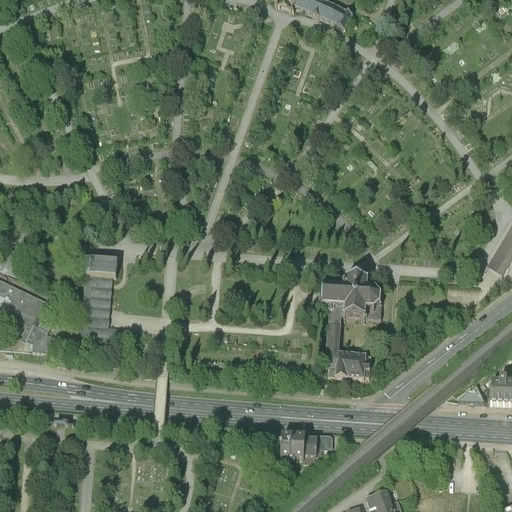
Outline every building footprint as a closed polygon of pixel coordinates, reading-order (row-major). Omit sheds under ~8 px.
[(312,0),(261,0),(265,1),(272,3),(278,5),(276,11),(291,16),(294,11),(300,13),(307,16),(313,18),(319,21),(325,24),(331,27),(337,30),(344,34),(352,19),(345,15),(339,12),(333,9),(326,6),(319,3),(313,0),(312,0)] [(504,281),(511,267),(511,233),(489,273),(504,281)] [(1,263),(0,262),(0,273),(18,282),(28,261),(7,251),(1,263)] [(111,288),(111,286),(116,286),(118,269),(85,266),(84,283),(92,283),(85,353),(105,355),(106,349),(106,344),(110,345),(138,347),(139,335),(111,333),(107,333),(108,321),(111,288)] [(375,292),(374,294),(367,294),(368,287),(370,287),(370,286),(368,285),(368,283),(366,283),(366,285),(352,284),(348,283),(348,281),(346,281),(346,283),(346,284),(344,284),(344,285),(346,285),(346,289),(344,289),(343,290),(343,292),(337,291),(337,289),(335,289),(335,291),(325,290),(325,288),(324,288),(323,290),(321,290),(321,292),(323,292),(323,296),(321,295),(320,295),(320,301),(319,306),(320,306),(322,306),(322,310),(320,310),(319,311),(321,312),(322,312),(322,314),(328,315),(330,317),(341,322),(343,322),(343,323),(344,323),(344,325),(345,325),(345,323),(363,324),(363,326),(365,326),(365,324),(368,324),(380,325),(380,326),(381,325),(380,324),(381,312),(382,310),(380,309),(381,302),(383,301),(382,300),(380,301),(376,295),(377,293),(375,292)] [(0,304),(40,324),(48,307),(0,283),(0,304)] [(40,324),(0,304),(0,324),(11,330),(7,338),(30,349),(38,330),(40,324)] [(329,317),(325,371),(329,372),(329,380),(335,381),(335,382),(348,383),(348,382),(364,384),(365,381),(369,381),(371,360),(366,360),(366,359),(354,358),(339,356),(339,350),(340,350),(340,349),(339,349),(340,343),(340,342),(340,336),(341,336),(341,335),(340,335),(341,329),(341,328),(341,322),(330,317),(329,317)] [(11,330),(0,324),(0,353),(32,357),(32,350),(30,349),(7,338),(11,330)] [(38,330),(48,335),(51,330),(40,324),(38,330)] [(38,330),(30,349),(32,350),(32,357),(53,358),(54,340),(48,340),(48,335),(38,330)] [(507,386),(506,386),(506,381),(500,380),(499,385),(492,385),(490,407),(511,407),(511,386),(511,384),(507,384),(507,386)] [(458,404),(484,406),(476,390),(458,404)] [(305,441),(283,440),(281,463),(304,464),(304,460),(317,461),(317,452),(318,442),(305,442),(305,441)] [(386,496),(367,502),(369,511),(374,511),(377,511),(376,511),(400,511),(398,504),(390,507),(386,496)]
